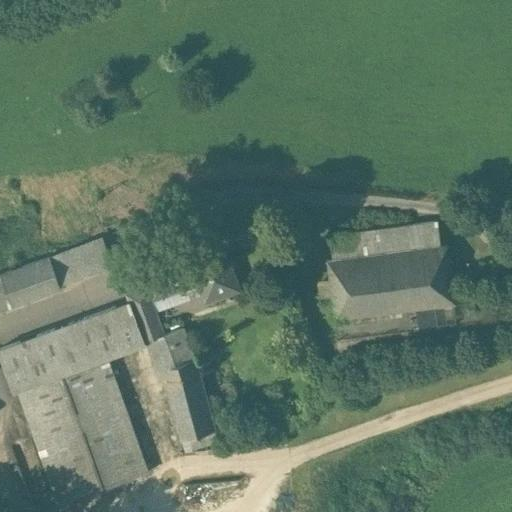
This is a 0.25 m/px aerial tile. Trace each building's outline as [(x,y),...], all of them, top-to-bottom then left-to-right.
[(438,221),(330,235),(333,258),(441,244),(438,221)] [(107,233),(56,250),(66,279),(117,262),(107,233)] [(333,258),(327,259),(335,318),(457,302),(448,244),(441,244),(333,258)] [(147,283),(148,287),(157,313),(204,296),(208,307),(242,295),(228,254),(147,283)] [(51,255),(2,272),(13,303),(62,285),(51,255)] [(2,272),(0,272),(0,307),(13,303),(2,272)] [(0,350),(0,357),(55,506),(151,471),(110,361),(147,347),(157,373),(167,370),(197,360),(183,329),(165,335),(157,313),(148,287),(128,295),(130,303),(0,350)] [(215,429),(197,360),(167,370),(170,379),(167,380),(183,438),(215,429)]
